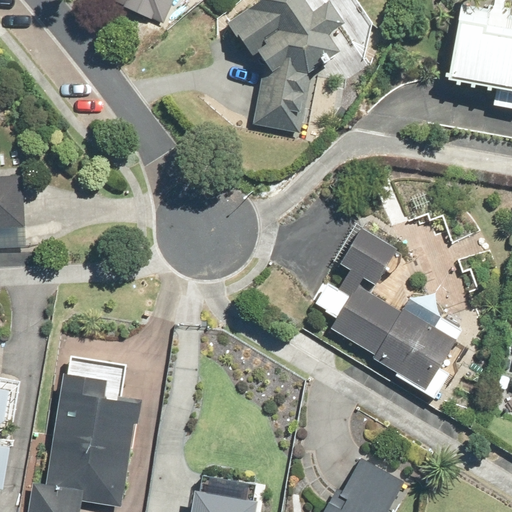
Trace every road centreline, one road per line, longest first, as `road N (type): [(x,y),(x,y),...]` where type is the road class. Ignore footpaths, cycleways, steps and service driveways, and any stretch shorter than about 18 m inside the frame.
road 1 (unknown): [(214,228),(358,139),(511,159)]
road 2 (residential): [(214,228),(43,0)]
